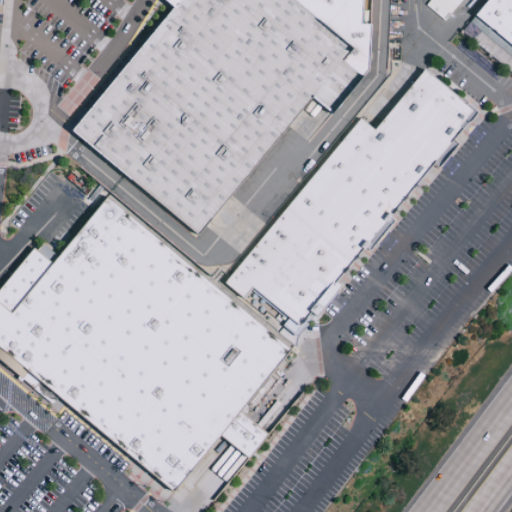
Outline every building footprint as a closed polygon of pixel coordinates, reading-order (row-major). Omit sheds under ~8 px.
[(352,71),(336,92),(325,106),(324,108),(321,107),(304,93),(293,107),(275,129),(244,168),(215,205),(196,229),(193,233),(188,229),(155,202),(114,169),(94,152),(63,127),(78,108),(93,90),(129,47),(153,17),(167,0),(292,0),(335,37),(343,44),(341,45),(335,52),(333,54),(335,56),(352,71)] [(429,0),(426,4),(445,20),(461,0),(429,0)] [(511,0),(511,48),(507,44),(471,15),(483,0),(511,0)] [(419,69),(457,97),(467,105),(473,110),(457,130),(427,167),(397,203),(377,228),(337,277),(327,289),(297,325),(277,309),(252,290),(243,300),(232,290),(221,281),(265,229),(276,215),(316,167),(336,143),(367,106),(395,72),(396,72),(404,69),(419,72),(419,69)] [(155,239),(216,290),(217,290),(277,340),(284,346),(281,350),(277,355),(235,410),(237,412),(261,432),(245,458),(217,438),(213,435),(181,473),(167,490),(157,481),(148,473),(96,430),(76,413),(35,378),(5,353),(0,348),(0,282),(29,247),(34,250),(49,261),(74,230),(94,205),(102,195),(143,230),(155,239)]
